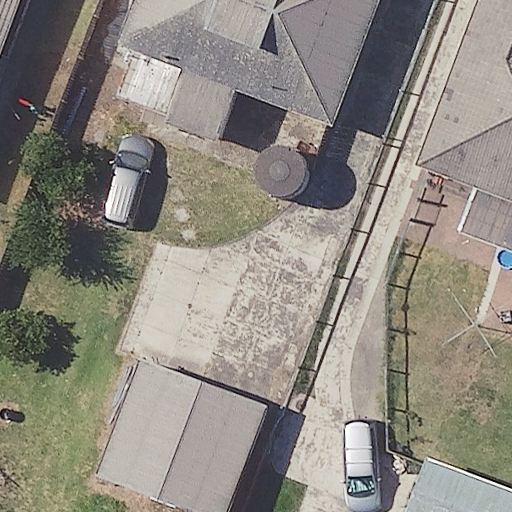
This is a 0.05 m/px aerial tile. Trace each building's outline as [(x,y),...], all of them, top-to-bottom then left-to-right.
[(0,0),(0,41),(15,0),(0,0)] [(372,0),(136,0),(102,94),(218,135),(235,87),(329,120),(372,0)] [(511,0),(476,0),(417,165),(484,190),(474,217),(511,231),(511,0)] [(226,511),(264,408),(147,365),(106,477),(203,511),(226,511)] [(511,511),(511,485),(430,455),(408,511),(511,511)]
